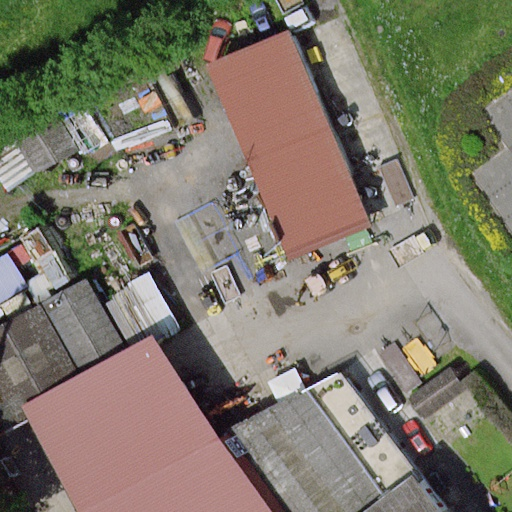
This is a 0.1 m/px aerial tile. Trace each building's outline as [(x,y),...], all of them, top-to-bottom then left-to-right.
[(300,26),(225,57),(306,254),(381,223),(300,26)] [(0,256),(0,301),(41,279),(21,245),(0,256)] [(0,377),(14,403),(144,335),(108,266),(0,322),(0,377)] [(174,332),(44,399),(102,511),(302,511),(241,425),(174,332)] [(352,369),(241,425),(302,511),(385,511),(438,472),(352,369)] [(385,511),(470,511),(438,472),(385,511)]
